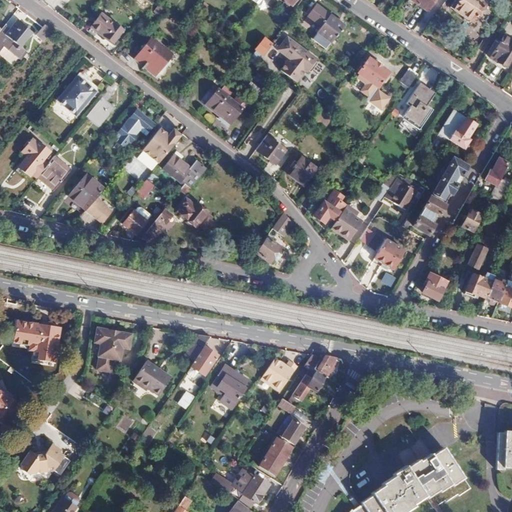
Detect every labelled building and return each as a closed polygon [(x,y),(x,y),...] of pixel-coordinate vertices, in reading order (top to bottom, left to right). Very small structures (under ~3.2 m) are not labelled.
[(406,0),(426,14),(437,0),(406,0)] [(469,21),(482,0),(455,0),(450,8),(469,21)] [(310,9),(304,5),(295,16),(301,21),(310,9)] [(331,44),(344,27),(329,16),(327,17),(322,13),(314,25),(319,28),(316,33),(317,34),(312,40),(325,50),(330,43),(331,44)] [(124,31),(102,14),(93,27),(114,43),(124,31)] [(301,21),(295,16),(275,41),(280,45),(296,25),(297,26),(301,21)] [(7,31),(3,28),(0,31),(0,43),(19,58),(25,50),(21,46),(32,32),(16,20),(11,27),(7,31)] [(44,40),(51,32),(43,25),(37,33),(44,40)] [(319,28),(314,25),(310,29),(309,32),(315,36),(317,34),(316,33),(319,28)] [(172,53),(150,35),(133,57),(155,75),(172,53)] [(294,85),(315,60),(288,37),(277,51),(287,60),(278,72),(294,85)] [(253,52),(261,58),(269,48),(261,42),(253,52)] [(511,55),(511,45),(508,43),(505,48),(497,43),(487,58),(495,63),(494,65),(502,71),(511,55)] [(388,75),(368,60),(356,76),(358,78),(355,81),(364,88),(360,94),(367,99),(374,90),(376,91),(380,86),(383,86),(388,79),(387,76),(388,75)] [(408,88),(417,75),(408,69),(399,82),(408,88)] [(81,70),(78,73),(97,90),(100,87),(81,70)] [(97,90),(78,73),(57,98),(75,114),(97,90)] [(116,87),(111,83),(100,97),(105,101),(116,87)] [(433,96),(417,86),(406,104),(410,107),(404,116),(420,127),(432,109),(427,105),(433,96)] [(226,98),(230,92),(224,87),(219,93),(216,90),(205,105),(223,119),(221,121),(228,127),(241,110),(226,98)] [(388,99),(376,91),(368,103),(380,111),(388,99)] [(100,97),(85,117),(97,127),(113,108),(105,101),(100,97)] [(75,114),(57,98),(52,103),(71,119),(75,114)] [(146,136),(154,126),(135,111),(130,119),(131,120),(124,128),(123,127),(118,133),(119,134),(116,138),(118,140),(117,142),(123,147),(129,141),(131,143),(136,137),(134,136),(139,130),(146,136)] [(314,119),(322,127),(328,121),(321,112),(314,119)] [(439,135),(443,137),(453,143),(464,150),(469,140),(467,138),(475,125),(453,112),(439,135)] [(159,164),(181,136),(174,130),(169,136),(160,129),(143,151),(159,164)] [(284,151),(266,137),(256,151),(274,164),(284,151)] [(453,143),(443,137),(440,142),(450,148),(453,143)] [(31,173),(36,178),(46,165),(41,161),(48,152),(37,143),(36,144),(30,140),(28,142),(27,141),(24,145),(25,147),(31,151),(24,159),(19,166),(30,174),(31,173)] [(31,151),(25,147),(19,154),(24,159),(31,151)] [(191,189),(206,170),(196,162),(191,168),(181,160),(182,158),(176,153),(163,170),(184,186),(185,184),(191,189)] [(46,165),(36,178),(54,192),(71,171),(53,157),(46,165)] [(463,173),(467,167),(452,158),(432,193),(443,199),(447,192),(451,195),(453,190),(463,173)] [(316,170),(300,159),(289,175),(304,186),(316,170)] [(490,189),(488,194),(493,196),(502,202),(510,185),(501,180),(509,165),(498,159),(488,178),(486,177),(481,185),(490,189)] [(28,177),(30,174),(19,166),(17,169),(28,177)] [(158,176),(153,172),(146,180),(152,184),(158,176)] [(419,187),(399,174),(395,179),(389,188),(384,196),(383,197),(389,201),(405,210),(416,193),(419,187)] [(66,199),(84,213),(97,197),(99,194),(81,180),(66,199)] [(146,180),(137,192),(144,197),(153,185),(152,184),(146,180)] [(184,186),(178,193),(184,198),(191,189),(185,184),(184,186)] [(389,188),(384,184),(375,198),(381,202),(384,196),(389,188)] [(423,193),(424,190),(419,187),(416,193),(421,196),(423,193)] [(344,208),(346,206),(339,202),(342,198),(336,194),(329,190),(327,190),(326,190),(325,190),(324,191),(322,192),(322,193),(322,195),(322,197),(324,199),(327,201),(325,204),(317,199),(309,211),(315,215),(313,217),(324,224),(328,217),(335,222),(344,208)] [(445,206),(430,197),(413,226),(428,235),(434,225),(431,222),(435,215),(438,217),(445,206)] [(482,217),(487,207),(470,199),(465,208),(466,209),(482,217)] [(185,200),(178,210),(187,217),(184,220),(196,229),(199,226),(204,229),(212,217),(194,204),(192,205),(185,200)] [(93,202),(84,213),(100,227),(109,215),(93,202)] [(134,237),(137,234),(143,226),(148,219),(135,208),(121,226),(134,237)] [(335,222),(330,229),(348,241),(360,223),(353,218),(355,215),(344,208),(335,222)] [(458,225),(474,234),(477,227),(482,217),(466,209),(458,225)] [(187,217),(178,210),(175,213),(184,220),(187,217)] [(148,230),(142,238),(149,244),(155,237),(153,236),(162,225),(165,226),(171,218),(163,212),(148,230)] [(279,233),(289,221),(282,213),(271,227),(279,233)] [(137,234),(142,238),(148,230),(143,226),(137,234)] [(366,228),(358,240),(366,244),(374,233),(366,228)] [(280,248),(266,237),(255,252),(269,263),(272,260),(275,263),(281,255),(277,252),(280,248)] [(486,238),(480,248),(487,251),(492,241),(486,238)] [(404,252),(385,242),(374,261),(393,271),(404,252)] [(487,251),(480,248),(477,247),(474,253),(467,250),(461,262),(477,269),(478,269),(487,251)] [(379,281),(390,287),(395,277),(384,272),(379,281)] [(484,298),(497,304),(503,288),(504,284),(499,282),(500,279),(497,278),(497,276),(494,274),(492,279),(484,298)] [(475,296),(483,299),(484,298),(492,279),(485,276),(483,280),(473,276),(465,295),(474,298),(475,296)] [(425,295),(437,302),(447,285),(430,277),(426,285),(429,287),(425,295)] [(504,284),(503,288),(511,291),(511,283),(506,281),(504,284)] [(511,291),(503,288),(497,304),(511,309),(511,307),(511,291)] [(60,327),(15,321),(12,344),(28,346),(27,352),(36,353),(35,361),(55,363),(60,327)] [(131,335),(97,329),(94,344),(100,345),(98,358),(99,358),(97,371),(111,374),(113,361),(120,362),(122,349),(128,350),(131,335)] [(194,361),(209,340),(199,338),(187,356),(194,361)] [(217,357),(206,349),(192,369),(198,373),(204,377),(217,357)] [(278,392),(295,368),(274,353),(257,378),(278,392)] [(312,355),(304,368),(308,371),(311,366),(315,369),(326,376),(328,377),(337,363),(334,361),(334,359),(324,357),(312,355)] [(171,380),(147,363),(133,382),(148,392),(149,389),(159,396),(171,380)] [(308,371),(301,382),(292,395),(301,401),(309,388),(315,392),(326,376),(315,369),(311,366),(308,371)] [(215,381),(211,388),(236,404),(245,390),(243,388),(247,382),(225,367),(215,381)] [(198,373),(192,369),(188,374),(188,377),(192,380),(195,379),(198,373)] [(78,400),(86,389),(66,376),(58,388),(78,400)] [(0,416),(14,398),(0,388),(0,416)] [(194,397),(188,392),(184,398),(190,402),(194,397)] [(287,403),(283,400),(278,406),(291,414),(295,408),(287,403)] [(292,419),(281,437),(293,445),(304,427),(292,419)] [(503,438),(496,437),(495,468),(501,469),(501,466),(511,466),(511,435),(503,435),(503,438)] [(290,448),(275,439),(258,466),(274,475),(290,448)] [(420,463),(431,455),(420,441),(417,440),(398,454),(398,456),(405,467),(407,469),(418,461),(420,463)] [(476,469),(467,441),(456,443),(444,448),(432,457),(431,455),(420,463),(418,461),(407,469),(405,467),(394,475),(395,477),(383,485),(385,487),(373,496),(374,497),(358,509),(353,511),(403,511),(414,504),(413,502),(424,494),(433,505),(444,498),(445,500),(457,492),(458,494),(472,484),(480,481),(476,469)] [(37,458),(30,453),(21,466),(23,471),(29,476),(34,474),(35,475),(38,471),(40,473),(48,472),(50,469),(54,471),(63,456),(59,454),(61,451),(51,444),(44,455),(37,458)] [(268,484),(271,479),(258,470),(254,476),(246,471),(236,487),(245,492),(244,494),(258,502),(268,485),(268,484)] [(72,511),(78,505),(64,495),(52,511),(72,511)] [(193,500),(186,496),(180,504),(182,505),(187,508),(193,500)] [(144,511),(146,508),(130,500),(123,511),(144,511)] [(250,511),(236,502),(229,511),(250,511)]
